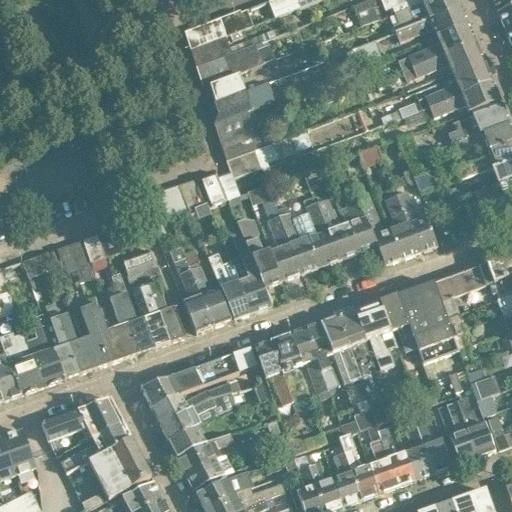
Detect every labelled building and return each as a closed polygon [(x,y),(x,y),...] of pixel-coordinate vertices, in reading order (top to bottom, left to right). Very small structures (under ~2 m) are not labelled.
[(275,20),(301,10),(296,0),(276,0),(268,3),(275,20)] [(325,0),(296,0),(301,10),(325,0)] [(387,0),(381,3),(385,13),(391,10),(394,16),(434,0),(387,0)] [(461,9),(456,0),(434,0),(394,16),(398,27),(392,29),(395,35),(461,9)] [(511,0),(491,0),(496,10),(511,2),(511,0)] [(372,1),(353,8),(356,16),(357,16),(362,28),(378,21),(374,9),(375,9),(372,1)] [(511,7),(497,14),(505,33),(511,30),(511,7)] [(461,9),(395,35),(399,45),(433,33),(435,39),(468,26),(461,9)] [(240,12),(220,20),(226,39),(253,28),(247,12),(241,14),(240,12)] [(220,20),(184,34),(191,53),(226,39),(220,20)] [(403,62),(398,64),(402,74),(411,70),(476,45),(468,26),(435,39),(439,47),(403,62)] [(226,39),(191,53),(196,70),(253,48),(278,38),(275,31),(230,49),(226,39)] [(363,67),(382,60),(375,43),(356,50),(363,67)] [(411,70),(402,74),(407,86),(448,69),(451,76),(452,77),(484,64),(483,62),(476,45),(411,70)] [(196,70),(202,88),(238,74),(260,66),(253,48),(196,70)] [(456,86),(418,102),(419,103),(422,112),(429,110),(492,84),(485,66),(484,64),(452,77),(453,79),(456,86)] [(208,107),(242,94),(244,93),(238,74),(202,88),(208,107)] [(398,77),(381,83),(384,92),(401,85),(398,77)] [(244,93),(208,107),(214,125),(247,112),(273,102),(266,84),(244,93)] [(492,84),(429,110),(434,121),(465,109),(468,115),(500,104),(492,84)] [(414,105),(397,111),(398,112),(401,121),(403,120),(418,114),(414,105)] [(456,132),(448,135),(452,145),(509,125),(502,108),(471,118),(454,124),(456,132)] [(247,112),(214,125),(220,144),(254,131),(247,112)] [(511,131),(509,125),(452,145),(456,157),(483,147),(486,152),(511,143),(511,131)] [(254,131),(220,144),(226,162),(272,145),(265,126),(254,131)] [(216,175),(215,176),(228,203),(240,199),(233,179),(269,167),(268,164),(313,148),(307,132),(272,145),(226,162),(226,163),(230,175),(218,180),(216,175)] [(411,136),(396,141),(405,162),(416,158),(417,158),(411,136)] [(458,183),(491,171),(511,163),(511,143),(486,152),(489,160),(454,171),(458,183)] [(376,148),(358,155),(363,170),(382,162),(376,148)] [(33,202),(92,177),(80,149),(21,174),(33,202)] [(405,162),(412,180),(423,176),(416,158),(405,162)] [(451,206),(476,197),(511,183),(511,163),(491,171),(494,177),(447,194),(451,206)] [(423,176),(412,180),(419,196),(434,191),(427,174),(423,176)] [(215,176),(197,182),(207,205),(209,211),(228,203),(215,176)] [(197,182),(178,188),(188,213),(194,211),(207,205),(197,182)] [(511,183),(476,197),(489,231),(511,222),(511,183)] [(178,188),(158,195),(168,219),(188,213),(178,188)] [(248,195),(250,199),(252,207),(271,200),(267,188),(248,195)] [(355,224),(348,227),(354,241),(351,242),(357,257),(377,250),(357,200),(354,192),(343,196),(355,224)] [(407,194),(396,198),(419,256),(437,250),(425,219),(419,222),(407,194)] [(141,201),(151,226),(168,219),(158,195),(141,201)] [(384,269),(402,262),(390,232),(384,234),(372,207),(367,196),(357,200),(377,250),(384,269)] [(396,198),(384,202),(395,230),(390,232),(402,262),(419,256),(396,198)] [(308,216),(300,219),(309,241),(321,270),(339,264),(316,206),(314,199),(302,203),(308,216)] [(328,201),(316,206),(339,264),(357,257),(351,242),(354,241),(348,227),(339,230),(332,210),(328,201)] [(302,277),(321,270),(309,241),(300,219),(293,222),(287,209),(276,212),(279,219),(302,277)] [(278,252),(271,254),(283,284),(302,277),(279,219),(267,223),(278,252)] [(240,234),(248,252),(265,291),(283,284),(271,254),(263,257),(258,246),(259,236),(254,223),(245,222),(237,225),(240,234)] [(123,254),(115,231),(96,238),(104,261),(123,254)] [(96,238),(80,244),(89,266),(104,261),(96,238)] [(90,270),(80,244),(67,248),(71,260),(75,272),(76,275),(90,270)] [(57,252),(61,263),(71,260),(67,248),(57,252)] [(181,249),(169,254),(190,303),(183,305),(196,337),(214,330),(189,268),(184,257),(181,249)] [(148,252),(125,260),(121,261),(128,280),(143,274),(155,270),(148,252)] [(240,260),(231,264),(239,284),(251,317),(271,309),(265,291),(248,252),(239,256),(240,260)] [(189,268),(199,264),(194,253),(184,257),(189,268)] [(48,255),(37,259),(41,270),(52,266),(48,255)] [(511,256),(482,267),(489,287),(511,278),(511,256)] [(218,257),(208,261),(234,323),(251,317),(239,284),(231,264),(223,267),(218,257)] [(37,259),(22,265),(28,281),(43,275),(41,270),(37,259)] [(189,268),(214,330),(231,324),(218,292),(211,295),(199,264),(189,268)] [(489,287),(482,267),(479,269),(466,273),(473,293),(489,287)] [(10,269),(0,273),(4,284),(14,280),(10,269)] [(157,269),(155,270),(143,274),(146,282),(160,276),(157,269)] [(0,273),(0,272),(0,271),(0,312),(13,308),(4,284),(0,273)] [(466,273),(450,279),(457,298),(473,293),(466,273)] [(120,275),(111,278),(116,293),(139,357),(154,351),(143,321),(137,323),(120,275)] [(498,301),(511,296),(511,278),(489,287),(492,297),(496,296),(498,301)] [(441,304),(453,300),(457,298),(450,279),(434,285),(441,304)] [(396,299),(417,351),(423,366),(458,354),(452,336),(446,319),(441,304),(434,285),(396,299)] [(157,286),(149,289),(169,346),(185,340),(173,310),(167,313),(157,286)] [(154,351),(169,346),(149,289),(140,293),(144,304),(138,306),(143,321),(154,351)] [(116,293),(108,296),(120,330),(113,332),(124,362),(139,357),(116,293)] [(511,296),(498,301),(497,302),(502,319),(511,315),(511,296)] [(380,304),(391,335),(396,332),(406,355),(417,351),(396,299),(380,304)] [(95,300),(86,303),(109,367),(112,366),(120,363),(124,362),(113,332),(104,308),(99,310),(95,300)] [(458,315),(453,300),(441,304),(446,319),(458,315)] [(86,303),(77,306),(89,340),(83,343),(93,373),(109,367),(86,303)] [(380,304),(355,313),(366,343),(370,342),(381,372),(393,368),(387,352),(396,349),(391,335),(380,304)] [(64,383),(78,378),(58,321),(53,307),(44,310),(49,324),(44,326),(64,383)] [(355,313),(337,320),(359,381),(370,377),(367,369),(373,366),(365,344),(366,343),(355,313)] [(464,332),(458,315),(446,319),(452,336),(464,332)] [(511,315),(502,319),(508,335),(511,334),(511,315)] [(68,317),(58,321),(78,378),(93,373),(83,343),(77,345),(68,317)] [(33,360),(44,390),(64,383),(53,354),(44,326),(41,319),(29,323),(36,341),(26,345),(31,360),(33,360)] [(343,386),(359,381),(337,320),(321,326),(332,356),(343,386)] [(321,326),(305,331),(327,393),(340,389),(326,358),(332,356),(321,326)] [(305,331),(289,337),(300,368),(306,366),(317,397),(318,396),(320,403),(329,399),(327,393),(305,331)] [(470,349),(464,332),(452,336),(458,354),(467,350),(470,349)] [(14,335),(0,340),(5,355),(10,368),(21,398),(44,390),(33,360),(31,360),(26,345),(23,337),(15,339),(14,335)] [(285,338),(270,344),(292,405),(294,410),(298,413),(304,413),(309,409),(311,403),(310,398),(302,374),(297,369),(300,368),(289,337),(285,338)] [(270,344),(253,350),(264,380),(271,378),(282,408),(292,405),(270,344)] [(467,350),(458,354),(462,363),(470,360),(467,350)] [(140,391),(151,411),(180,396),(180,397),(256,370),(257,370),(250,351),(140,391)] [(0,397),(2,405),(21,398),(10,368),(5,355),(0,357),(0,397)] [(480,371),(466,376),(470,387),(484,382),(480,371)] [(456,375),(449,378),(455,395),(462,392),(456,375)] [(484,382),(470,387),(476,403),(490,399),(499,395),(493,379),(484,382)] [(180,396),(151,411),(160,428),(213,400),(231,395),(228,386),(207,394),(185,405),(180,397),(180,396)] [(262,388),(252,390),(257,405),(267,402),(262,388)] [(213,400),(160,428),(168,444),(196,429),(220,417),(236,411),(231,395),(213,400)] [(414,397),(388,406),(394,422),(420,413),(416,404),(414,397)] [(434,397),(416,404),(420,413),(438,407),(434,397)] [(496,415),(490,399),(476,403),(479,410),(482,420),(496,415)] [(110,401),(78,413),(87,431),(92,441),(123,425),(110,401)] [(272,401),(267,403),(263,404),(266,415),(271,413),(276,412),(272,401)] [(465,401),(455,404),(477,461),(495,455),(482,420),(479,410),(469,413),(465,401)] [(459,467),(477,461),(455,404),(446,407),(446,409),(456,437),(449,439),(459,467)] [(388,406),(371,412),(376,428),(394,422),(388,406)] [(354,418),(356,423),(360,434),(367,431),(375,429),(376,428),(371,412),(354,418)] [(48,445),(87,431),(78,413),(41,426),(48,445)] [(413,421),(416,430),(433,477),(449,471),(452,470),(441,441),(433,444),(426,426),(423,417),(413,421)] [(497,418),(487,421),(491,434),(501,430),(497,418)] [(433,477),(416,430),(413,421),(404,424),(407,433),(414,451),(405,454),(415,483),(431,477),(433,477)] [(356,423),(340,429),(344,440),(349,438),(360,434),(356,423)] [(270,439),(279,436),(275,424),(266,427),(270,439)] [(89,465),(131,442),(123,425),(92,441),(96,448),(61,466),(66,477),(89,465)] [(196,429),(168,444),(176,460),(205,445),(196,429)] [(326,446),(339,441),(344,440),(340,429),(322,435),(326,446)] [(379,496),(397,490),(380,443),(375,429),(367,431),(372,445),(369,446),(376,465),(369,468),(379,496)] [(386,430),(377,433),(397,490),(406,487),(415,483),(405,454),(396,458),(386,430)] [(501,430),(491,434),(498,453),(511,448),(511,433),(503,436),(501,430)] [(22,433),(1,441),(14,479),(36,471),(22,433)] [(205,445),(176,460),(185,476),(221,459),(217,450),(233,445),(230,437),(205,445)] [(361,503),(379,496),(369,468),(361,471),(354,452),(349,438),(344,440),(339,441),(344,456),(361,503)] [(276,455),(285,452),(281,440),(272,443),(276,455)] [(1,441),(0,441),(0,483),(14,479),(1,441)] [(109,502),(151,480),(131,442),(89,465),(109,502)] [(339,478),(332,481),(343,509),(361,503),(344,456),(333,460),(339,478)] [(221,459),(185,476),(194,493),(224,478),(234,473),(225,457),(221,459)] [(302,511),(323,511),(304,459),(294,462),(304,491),(296,494),(302,511)] [(283,471),(280,462),(266,467),(269,476),(283,471)] [(314,466),(308,468),(323,511),(335,511),(338,511),(343,509),(332,481),(325,484),(318,465),(314,466)] [(199,504),(203,511),(234,497),(250,490),(253,489),(247,473),(229,480),(196,497),(199,504)] [(123,500),(128,511),(140,511),(162,501),(153,484),(123,500)] [(234,497),(203,511),(240,511),(243,510),(264,503),(285,495),(282,486),(253,496),(250,490),(234,497)] [(486,492),(468,498),(473,511),(492,511),(486,493),(486,492)] [(17,500),(23,511),(40,511),(31,493),(17,500)] [(243,510),(240,511),(265,511),(268,510),(288,503),(285,495),(264,503),(243,510)] [(98,498),(81,506),(84,511),(89,511),(102,506),(98,498)] [(473,511),(468,498),(452,504),(454,511),(473,511)] [(23,511),(17,500),(4,507),(6,511),(23,511)] [(140,511),(167,511),(162,501),(140,511)]
